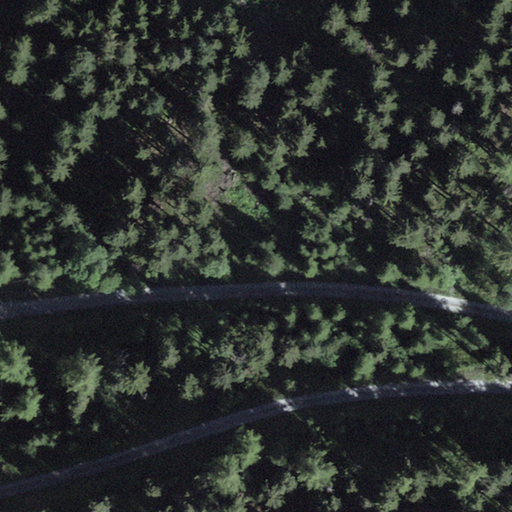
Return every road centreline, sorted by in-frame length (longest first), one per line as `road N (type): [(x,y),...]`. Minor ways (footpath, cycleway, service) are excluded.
road 1 (track): [(511,391),(306,402),(0,502)]
road 2 (track): [(0,316),(313,294),(419,298),(511,315)]
